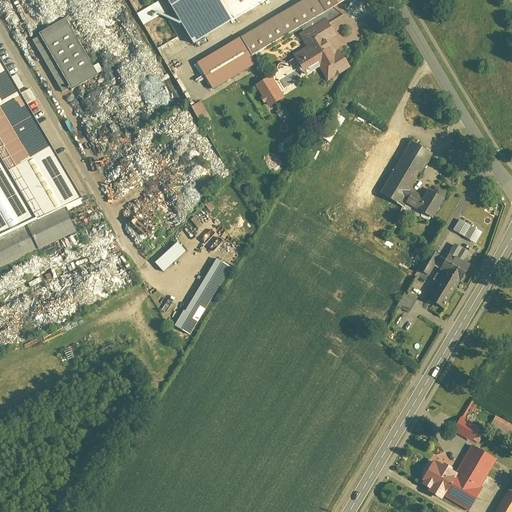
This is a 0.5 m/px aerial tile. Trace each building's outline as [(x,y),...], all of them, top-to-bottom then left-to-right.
[(155,0),(127,0),(143,26),(164,14),(155,0)] [(261,0),(163,0),(193,50),(266,7),(261,0)] [(309,0),(196,67),(212,93),(254,67),(250,59),(350,0),(309,0)] [(339,37),(327,18),(300,35),(307,47),(295,55),(308,76),(320,68),(329,82),(352,68),(341,49),(338,51),(332,41),(339,37)] [(97,80),(64,23),(37,38),(70,95),(97,80)] [(0,238),(65,207),(81,198),(0,59),(0,238)] [(287,97),(273,75),(255,86),(269,108),(287,97)] [(200,102),(190,107),(199,126),(209,122),(200,102)] [(331,143),(342,119),(331,114),(320,138),(331,143)] [(434,155),(411,142),(381,194),(390,199),(379,218),(394,227),(407,204),(423,213),(423,218),(429,221),(433,219),(435,220),(447,199),(448,192),(439,186),(435,188),(433,191),(430,189),(425,196),(414,190),(434,155)] [(0,269),(77,233),(65,207),(0,238),(0,269)] [(485,233),(461,219),(455,230),(478,244),(485,233)] [(153,264),(162,273),(184,252),(175,243),(153,264)] [(431,276),(442,256),(431,250),(420,270),(431,276)] [(233,267),(218,258),(176,326),(192,335),(233,267)] [(470,271),(449,258),(439,274),(444,277),(428,303),(444,313),(470,271)] [(408,314),(415,301),(403,294),(396,307),(408,314)] [(136,360),(141,372),(150,368),(145,356),(136,360)] [(455,431),(475,442),(483,428),(463,416),(455,431)] [(511,441),(511,426),(495,417),(488,429),(511,441)] [(447,497),(471,511),(485,488),(482,487),(499,459),(474,445),(457,473),(460,475),(447,497)] [(447,497),(460,475),(457,473),(436,461),(423,483),(447,497)] [(496,511),(511,511),(511,491),(509,490),(496,511)]
